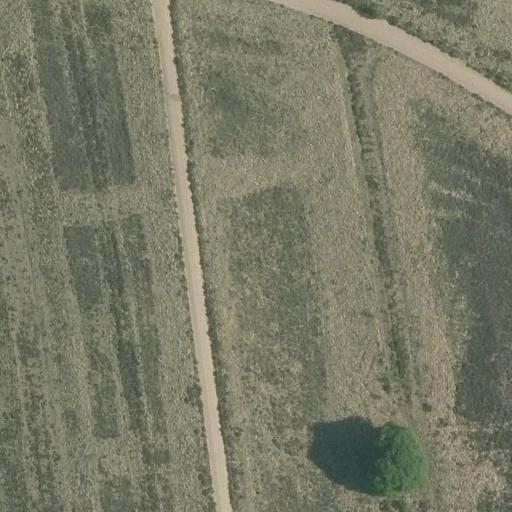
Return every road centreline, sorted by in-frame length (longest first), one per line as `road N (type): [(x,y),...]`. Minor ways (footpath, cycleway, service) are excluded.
road 1 (track): [(158,0),(224,511)]
road 2 (track): [(299,0),(438,59),(511,107)]
